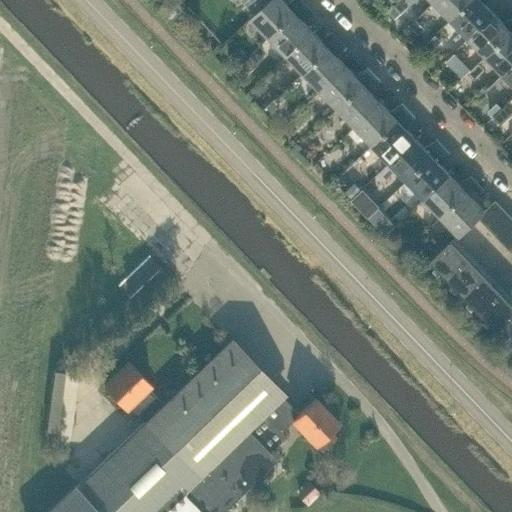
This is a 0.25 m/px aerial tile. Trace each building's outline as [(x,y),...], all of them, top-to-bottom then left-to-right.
[(245,0),(256,12),(269,0),(245,0)] [(269,0),(256,12),(252,17),(269,35),(306,1),(304,0),(290,0),(287,3),(284,0),(269,0)] [(435,0),(435,1),(452,19),(471,0),(435,0)] [(471,0),(452,19),(468,36),(495,12),(485,2),(486,0),(471,0)] [(303,20),(313,8),(306,1),(269,35),(287,53),(312,29),(303,20)] [(395,17),(405,7),(399,1),(389,11),(395,17)] [(495,12),(468,36),(487,55),(511,30),(511,15),(504,22),(495,12)] [(418,33),(425,26),(416,17),(409,23),(418,33)] [(321,38),(312,29),(287,53),(304,71),(340,36),(334,29),(321,38)] [(511,30),(487,55),(504,72),(511,64),(511,30)] [(435,35),(427,42),(433,48),(441,41),(435,35)] [(338,55),(347,43),(340,36),(304,71),(321,89),(347,64),(338,55)] [(241,60),(249,53),(240,44),(233,51),(241,60)] [(368,65),(356,74),(347,64),(321,89),(338,107),(374,72),(368,65)] [(372,91),(381,79),(374,72),(338,107),(356,125),(381,100),(372,91)] [(403,101),(391,110),(381,100),(356,125),(373,143),(409,108),(403,101)] [(493,116),(496,113),(502,106),(497,101),(488,110),(493,116)] [(407,127),(416,115),(409,108),(373,143),(390,161),(416,136),(407,127)] [(498,122),(507,113),(502,108),(493,117),(498,122)] [(437,137),(425,146),(416,136),(390,161),(407,179),(444,144),(437,137)] [(441,163),(451,151),(444,144),(407,179),(425,197),(450,172),(441,163)] [(471,173),(459,182),(450,172),(425,197),(441,214),(478,180),(471,173)] [(476,198),(485,187),(478,180),(441,214),(459,233),(478,215),(486,208),(485,207),(484,207),(476,198)] [(487,224),(504,207),(496,198),(486,208),(478,215),(487,224)] [(495,233),(511,216),(511,215),(504,207),(487,224),(495,233)] [(503,241),(511,232),(511,216),(495,233),(503,241)] [(386,233),(392,227),(384,218),(378,224),(386,233)] [(511,250),(511,232),(503,241),(511,250)] [(448,277),(468,257),(451,240),(431,259),(448,277)] [(465,294),(485,274),(468,257),(448,277),(465,294)] [(502,292),(501,291),(485,274),(465,294),(482,311),(502,292)] [(511,315),(511,302),(502,292),(482,311),(499,328),(511,315)] [(260,423),(298,387),(243,329),(48,511),(225,511),(288,453),(260,423)] [(128,360),(104,383),(126,406),(129,403),(145,420),(162,405),(146,387),(150,383),(128,360)] [(61,362),(57,424),(67,425),(68,412),(74,412),(78,363),(61,362)] [(325,390),(301,415),(331,443),(355,418),(325,390)] [(328,476),(309,486),(315,497),(333,487),(328,476)]
